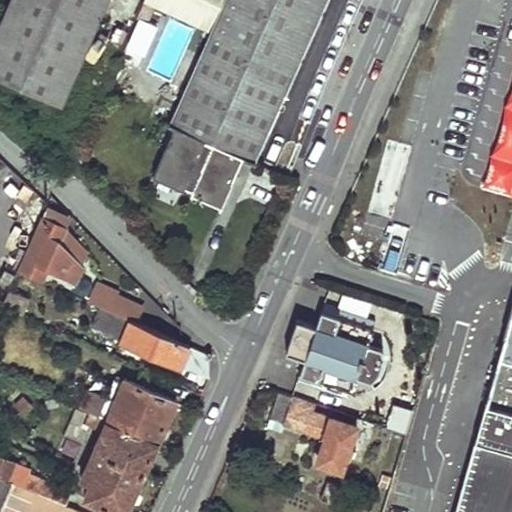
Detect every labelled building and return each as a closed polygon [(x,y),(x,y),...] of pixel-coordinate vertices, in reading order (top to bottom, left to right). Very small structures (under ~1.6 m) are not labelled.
[(107,0),(8,0),(0,18),(0,72),(63,100),(107,0)] [(323,0),(143,0),(137,16),(146,20),(154,2),(214,28),(172,122),(179,125),(158,174),(185,187),(188,183),(195,186),(193,190),(223,203),(245,154),(254,158),(323,0)] [(195,186),(188,183),(185,187),(184,190),(191,193),(193,190),(195,186)] [(49,206),(23,265),(42,274),(47,263),(76,276),(82,262),(58,239),(63,227),(69,215),(49,206)] [(87,251),(63,227),(58,239),(82,262),(87,251)] [(130,318),(135,320),(143,305),(119,294),(119,291),(100,283),(92,300),(130,318)] [(1,305),(19,313),(27,296),(10,286),(1,305)] [(290,342),(286,356),(305,362),(298,383),(351,400),(357,381),(367,347),(374,326),(322,307),(315,329),(296,323),(290,342)] [(197,368),(211,373),(214,366),(210,358),(212,353),(202,349),(135,320),(130,318),(122,337),(179,364),(181,360),(197,368)] [(381,351),(367,347),(357,381),(373,386),(378,379),(385,359),(381,351)] [(511,511),(511,354),(496,349),(454,511),(511,511)] [(106,417),(157,438),(173,400),(123,378),(106,417)] [(88,409),(101,414),(108,397),(87,389),(79,405),(88,409)] [(319,462),(342,470),(348,454),(354,456),(356,449),(350,447),(358,427),(314,413),(316,405),(278,393),(270,420),(326,439),(319,462)] [(404,427),(409,411),(399,408),(394,424),(404,427)] [(101,414),(88,409),(85,418),(102,425),(92,449),(102,453),(83,496),(120,511),(125,511),(157,438),(106,417),(101,414)] [(0,476),(7,479),(65,504),(70,491),(12,466),(14,463),(0,457),(0,476)] [(389,511),(421,511),(427,480),(397,474),(389,511)] [(328,485),(313,480),(308,496),(323,501),(328,485)]
